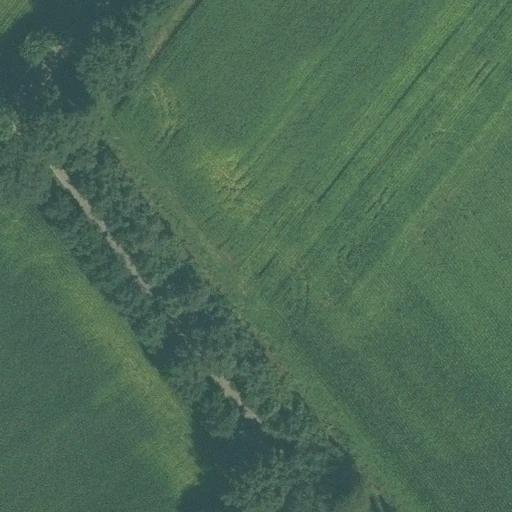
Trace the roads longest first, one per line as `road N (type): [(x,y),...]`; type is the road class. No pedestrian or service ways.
road 1 (unclassified): [(8,107),(320,511)]
road 2 (unclassified): [(8,107),(97,0)]
